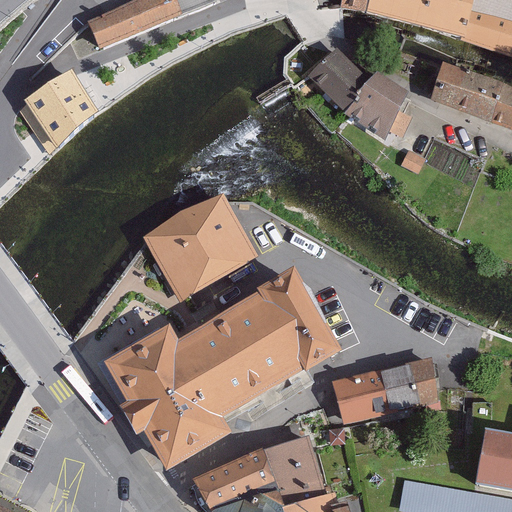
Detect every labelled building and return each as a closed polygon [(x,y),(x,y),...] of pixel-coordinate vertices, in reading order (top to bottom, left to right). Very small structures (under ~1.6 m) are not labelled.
[(143,0),(91,25),(101,49),(182,16),(175,0),(143,0)] [(511,0),(345,0),(344,6),(369,9),(462,33),(511,49),(511,0)] [(337,53),(313,76),(346,110),(371,82),(337,53)] [(445,68),(435,97),(511,126),(511,89),(503,85),(445,68)] [(25,108),(56,154),(100,112),(74,72),(62,80),(27,102),(29,105),(25,108)] [(371,82),(346,110),(384,135),(404,97),(376,77),(371,82)] [(413,155),(405,170),(423,179),(431,164),(413,155)] [(144,238),(180,303),(259,257),(224,195),(144,238)] [(144,433),(167,473),(232,434),(224,419),(304,372),(306,374),(343,352),(294,268),(258,290),(259,293),(179,341),(170,325),(104,364),(127,403),(120,407),(129,424),(137,438),(144,433)] [(337,384),(349,429),(447,403),(435,358),(337,384)] [(511,490),(511,436),(488,431),(477,483),(511,490)] [(333,491),(314,435),(269,450),(288,507),(333,491)] [(207,511),(219,511),(279,484),(265,454),(196,487),(207,511)] [(511,511),(511,502),(411,485),(405,511),(511,511)] [(290,511),(291,511),(268,496),(235,511),(290,511)] [(291,511),(290,511),(357,511),(356,509),(348,511),(345,511),(341,496),(291,511)] [(0,511),(18,511),(0,502),(0,511)]
